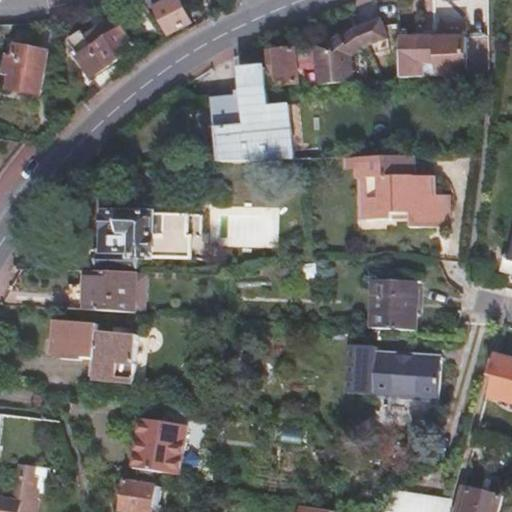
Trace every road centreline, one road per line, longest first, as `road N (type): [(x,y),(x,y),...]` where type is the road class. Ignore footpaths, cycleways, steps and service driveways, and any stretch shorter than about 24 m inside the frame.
road 1 (secondary): [(0,240),(22,202),(123,96),(226,29),(300,0)]
road 2 (track): [(484,297),(452,436)]
